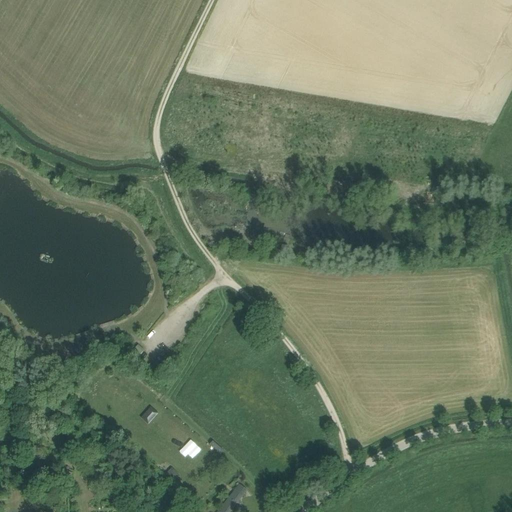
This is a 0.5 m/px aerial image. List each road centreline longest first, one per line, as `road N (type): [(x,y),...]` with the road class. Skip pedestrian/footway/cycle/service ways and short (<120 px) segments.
road 1 (track): [(227,274),(193,233),(154,144),(157,119),(211,0)]
road 2 (track): [(349,472),(341,429),(319,384),(227,274)]
road 3 (unclassified): [(309,511),(349,472),(399,445),(511,427)]
